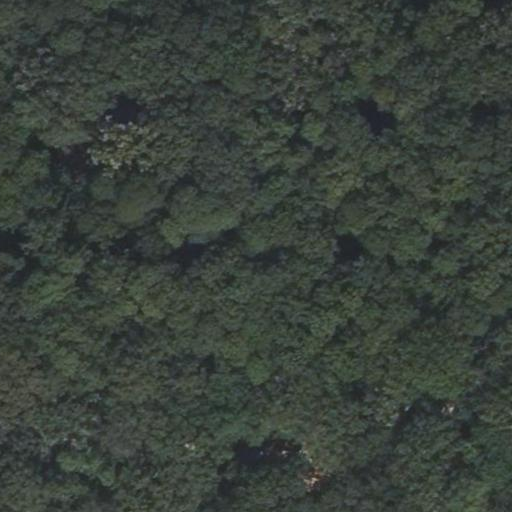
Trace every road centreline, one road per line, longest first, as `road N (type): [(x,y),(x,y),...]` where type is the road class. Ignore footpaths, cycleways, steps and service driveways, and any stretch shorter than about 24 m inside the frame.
road 1 (track): [(0,149),(146,153),(331,187),(372,180),(511,104)]
road 2 (track): [(0,406),(122,442),(241,458),(334,442),(511,375)]
